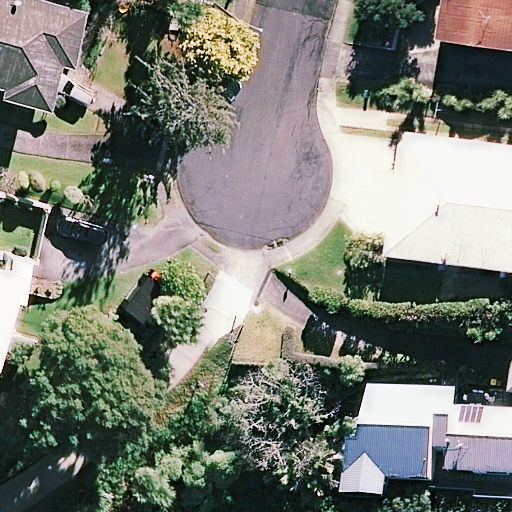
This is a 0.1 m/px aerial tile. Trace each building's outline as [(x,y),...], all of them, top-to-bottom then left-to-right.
[(74,9),(32,0),(0,0),(0,96),(39,105),(48,63),(62,66),(74,9)] [(511,0),(458,0),(453,44),(511,51),(511,0)] [(511,148),(409,136),(394,259),(511,272),(511,148)] [(0,318),(5,298),(15,301),(26,258),(0,251),(0,318)] [(511,404),(369,388),(362,451),(355,450),(348,507),(390,511),(391,511),(394,490),(479,500),(478,504),(511,507),(511,404)]
